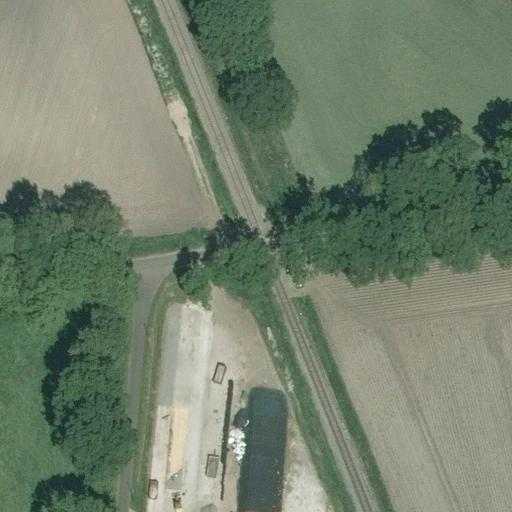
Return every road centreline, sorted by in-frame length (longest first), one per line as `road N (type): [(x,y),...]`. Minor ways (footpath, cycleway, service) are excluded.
road 1 (unclassified): [(511,209),(152,269)]
road 2 (unclassified): [(152,269),(123,511)]
road 3 (unclassified): [(152,269),(0,293)]
